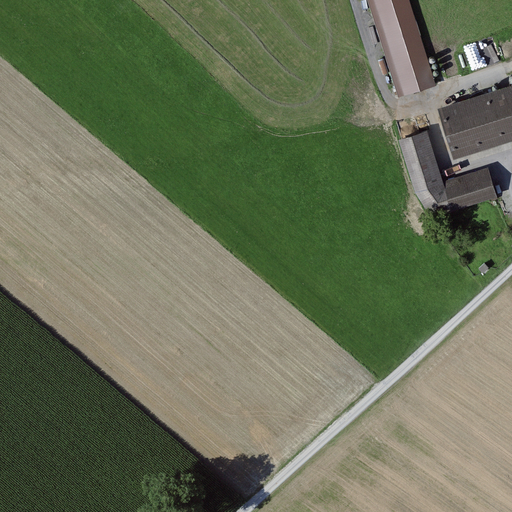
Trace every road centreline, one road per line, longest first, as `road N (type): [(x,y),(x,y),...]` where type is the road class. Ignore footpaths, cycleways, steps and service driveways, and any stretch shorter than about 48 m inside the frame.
road 1 (track): [(511,270),(248,511)]
road 2 (track): [(511,180),(501,154),(447,167),(427,111),(384,96),(354,0)]
